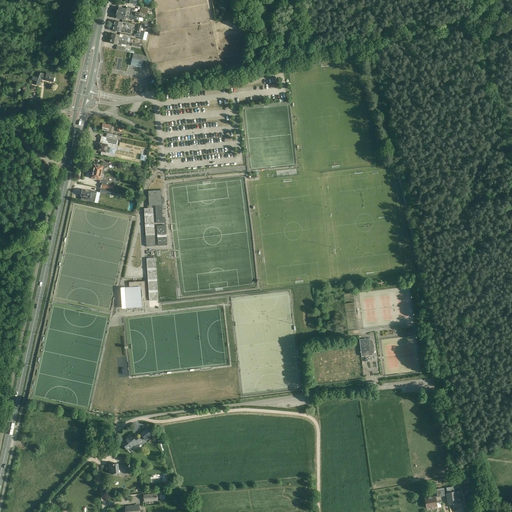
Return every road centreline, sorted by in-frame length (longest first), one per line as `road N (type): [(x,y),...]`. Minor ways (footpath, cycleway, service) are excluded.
road 1 (track): [(494,511),(436,359),(363,41)]
road 2 (unclassified): [(41,511),(133,420),(443,384)]
road 3 (primary): [(0,475),(68,163)]
road 4 (track): [(141,418),(239,410),(310,418),(318,433),(318,511)]
road 5 (unknown): [(511,129),(480,126),(399,88),(363,41)]
road 6 (track): [(304,56),(152,92)]
road 7 (track): [(363,41),(511,18)]
